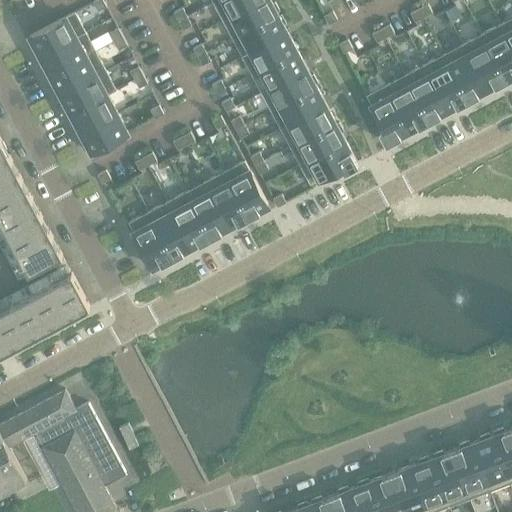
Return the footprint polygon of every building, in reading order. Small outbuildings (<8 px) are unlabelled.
[(104,0),(98,0),(94,2),(98,10),(107,5),(104,0)] [(218,0),(214,2),(224,20),(261,0),(218,0)] [(261,0),(224,20),(233,38),(279,14),(278,12),(280,11),(276,3),(274,4),(271,0),(261,0)] [(428,5),(421,9),(425,17),(433,13),(428,5)] [(183,8),(175,12),(179,21),(188,16),(183,8)] [(420,10),(412,14),(416,22),(424,18),(420,10)] [(334,11),(325,16),(330,24),(338,20),(334,11)] [(30,36),(41,56),(87,32),(76,12),(30,36)] [(233,38),(243,56),(288,32),(284,24),(287,23),(282,15),(280,16),(279,14),(233,38)] [(188,16),(179,21),(184,29),(192,25),(188,16)] [(511,18),(502,24),(511,42),(511,18)] [(511,77),(511,42),(502,24),(483,34),(507,80),(511,77)] [(390,25),(383,29),(387,37),(394,33),(390,25)] [(119,28),(110,33),(115,41),(124,36),(119,28)] [(382,30),(374,34),(378,42),(386,38),(382,30)] [(87,32),(41,56),(51,75),(97,51),(87,32)] [(243,56),(253,74),(298,50),(288,32),(243,56)] [(507,80),(483,34),(464,44),(488,90),(497,85),(498,88),(506,84),(504,81),(507,80)] [(124,36),(115,41),(119,50),(128,45),(124,36)] [(348,40),(341,44),(345,52),(353,48),(348,40)] [(203,44),(194,48),(198,57),(207,52),(203,44)] [(488,90),(464,44),(445,54),(469,100),(472,98),(473,101),(481,97),(480,94),(488,90)] [(253,74),(262,92),(308,68),(298,50),(253,74)] [(97,51),(51,75),(61,94),(107,70),(97,51)] [(207,52),(198,57),(203,65),(212,61),(207,52)] [(469,100),(445,54),(426,65),(450,110),(469,100)] [(450,110),(426,65),(407,75),(431,120),(450,110)] [(139,66),(131,71),(135,79),(144,75),(139,66)] [(262,92),(272,110),(317,86),(316,84),(319,83),(314,75),(312,76),(308,68),(262,92)] [(107,70),(61,94),(71,113),(117,89),(107,70)] [(144,75),(135,79),(140,88),(149,83),(144,75)] [(431,120),(407,75),(388,85),(412,131),(420,126),(422,128),(429,124),(428,122),(431,120)] [(222,80),(213,84),(218,93),(226,88),(222,80)] [(412,131),(388,85),(368,95),(385,128),(381,130),(388,143),(412,131)] [(272,110),(281,128),(327,104),(317,86),(272,110)] [(117,89),(71,113),(82,132),(119,113),(109,94),(117,90),(117,89)] [(236,106),(231,98),(223,102),(227,111),(236,106)] [(281,128),(291,146),(336,122),(327,104),(281,128)] [(160,105),(152,110),(156,118),(165,114),(160,105)] [(119,113),(82,132),(92,152),(129,132),(119,113)] [(222,116),(213,120),(218,129),(226,124),(222,116)] [(241,116),(232,120),(237,129),(246,124),(241,116)] [(291,146),(301,164),(346,140),(342,132),(344,131),(340,123),(338,124),(336,122),(291,146)] [(246,124),(237,129),(241,137),(250,133),(246,124)] [(191,132),(183,136),(187,145),(196,140),(191,132)] [(183,136),(174,141),(179,150),(187,145),(183,136)] [(0,165),(12,159),(2,140),(0,141),(0,165)] [(359,164),(346,140),(301,164),(311,184),(344,167),(346,171),(359,164)] [(153,152),(145,157),(149,165),(158,161),(153,152)] [(260,152),(252,156),(256,165),(265,160),(260,152)] [(145,157),(136,161),(141,170),(149,165),(145,157)] [(0,190),(22,178),(12,159),(0,165),(0,190)] [(265,160),(256,165),(261,174),(269,169),(265,160)] [(270,206),(246,161),(226,171),(250,217),(253,215),(254,217),(262,213),(261,211),(270,206)] [(107,170),(99,174),(103,183),(112,178),(107,170)] [(250,217),(226,171),(207,181),(231,227),(250,217)] [(0,214),(32,197),(22,178),(0,190),(0,214)] [(231,227),(207,181),(188,191),(212,237),(231,227)] [(212,237),(188,191),(169,202),(193,247),(212,237)] [(283,194),(274,198),(279,207),(287,202),(283,194)] [(42,216),(32,197),(0,214),(0,219),(8,235),(42,216)] [(193,247),(169,202),(150,212),(174,257),(193,247)] [(174,257),(150,212),(130,222),(154,268),(163,263),(164,265),(172,261),(171,259),(174,257)] [(53,235),(42,216),(8,235),(18,254),(53,235)] [(63,256),(53,235),(18,254),(29,274),(63,256)] [(62,277),(71,272),(64,258),(54,263),(62,277)] [(72,272),(52,283),(71,318),(91,307),(72,272)] [(52,283),(33,293),(52,328),(71,318),(52,283)] [(33,293),(14,304),(32,338),(52,328),(33,293)] [(14,304),(0,311),(0,323),(13,348),(32,338),(14,304)] [(0,323),(0,355),(13,348),(0,323)] [(36,431),(79,511),(113,511),(118,510),(75,428),(74,429),(66,415),(77,409),(66,389),(0,423),(0,493),(27,479),(9,445),(36,431)] [(129,423),(120,427),(130,449),(139,445),(129,423)] [(511,428),(505,431),(504,428),(494,432),(495,434),(493,435),(511,484),(511,483),(511,428)] [(493,435),(491,436),(490,434),(480,437),(481,440),(473,443),(491,491),(511,484),(493,435)] [(473,443),(470,444),(469,441),(460,445),(461,447),(452,450),(471,499),(491,491),(473,443)] [(452,450),(444,454),(443,451),(433,455),(434,457),(432,458),(450,506),(471,499),(452,450)] [(432,458),(430,459),(429,456),(419,460),(420,462),(412,466),(429,511),(435,511),(450,506),(432,458)] [(429,511),(412,466),(392,473),(406,511),(429,511)] [(406,511),(392,473),(372,481),(383,511),(406,511)] [(383,511),(372,481),(369,482),(368,479),(359,483),(360,485),(351,488),(360,511),(383,511)] [(360,511),(351,488),(349,489),(348,487),(339,490),(340,493),(331,496),(337,511),(360,511)] [(337,511),(331,496),(323,499),(322,496),(312,500),(313,503),(311,503),(314,511),(337,511)] [(314,511),(311,503),(309,504),(308,502),(298,505),(299,508),(291,511),(314,511)]
